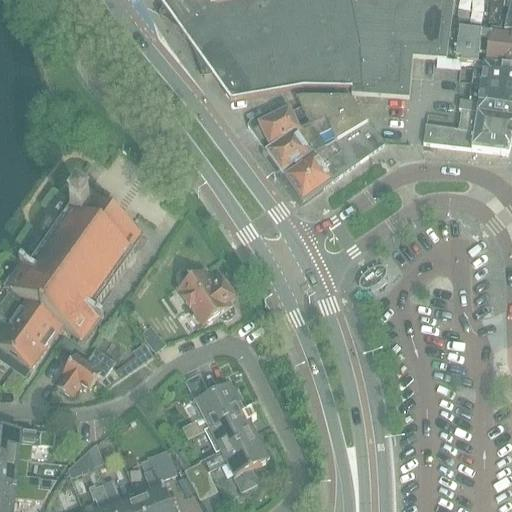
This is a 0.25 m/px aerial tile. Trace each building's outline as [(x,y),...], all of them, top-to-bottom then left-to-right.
[(353,0),(350,0),(349,0),(162,0),(170,3),(162,18),(158,16),(158,17),(161,21),(165,24),(172,29),(182,40),(190,50),(196,63),(200,77),(203,80),(204,80),(203,77),(220,74),(223,93),(229,103),(302,90),(349,90),(350,96),(408,100),(411,59),(445,62),(453,0),(353,0)] [(489,0),(486,27),(492,28),(491,36),(511,39),(511,1),(510,1),(510,0),(509,0),(489,0)] [(459,32),(456,62),(460,62),(460,67),(511,69),(511,39),(491,36),(486,35),(466,33),(459,32)] [(475,87),(470,106),(459,104),(458,113),(460,113),(469,115),(511,121),(511,69),(460,67),(460,62),(456,62),(460,62),(460,67),(473,68),(470,86),(475,87)] [(311,158),(339,142),(367,125),(350,100),(302,100),(295,101),(300,110),(309,129),(269,149),(273,147),(275,149),(266,156),(281,177),(311,158)] [(247,128),(263,152),(269,149),(309,129),(300,110),(289,115),(288,113),(272,120),(269,113),(248,122),(247,128)] [(422,147),(464,152),(469,115),(460,113),(457,133),(425,128),(422,147)] [(464,152),(470,153),(505,157),(505,158),(506,158),(511,137),(511,121),(469,115),(464,152)] [(357,166),(383,147),(379,141),(367,125),(368,125),(367,125),(339,142),(357,166)] [(330,185),(357,166),(339,142),(311,158),(330,185)] [(301,206),(330,185),(311,158),(281,177),(301,206)] [(128,255),(140,238),(85,199),(81,204),(77,202),(29,269),(20,263),(2,289),(9,294),(0,305),(0,320),(9,327),(0,339),(0,351),(29,372),(59,329),(84,347),(102,321),(92,314),(132,257),(128,255)] [(358,287),(359,290),(362,292),(367,292),(372,290),(377,286),(381,282),(384,277),(385,273),(384,270),(381,268),(377,268),(371,270),(366,273),(362,278),(359,282),(358,287)] [(183,289),(176,293),(183,303),(182,304),(188,313),(189,312),(202,331),(217,321),(218,321),(218,322),(219,322),(219,323),(220,323),(220,324),(221,324),(222,325),(223,325),(224,325),(225,326),(226,325),(227,325),(228,325),(229,325),(229,324),(230,324),(231,324),(231,323),(232,322),(233,321),(233,320),(234,319),(234,318),(234,317),(234,316),(234,315),(233,314),(233,313),(232,312),(232,311),(231,311),(229,307),(234,304),(223,288),(213,294),(201,276),(195,281),(191,275),(190,274),(189,274),(189,273),(188,273),(187,273),(186,273),(185,273),(184,273),(183,273),(182,274),(181,274),(181,275),(180,276),(180,277),(179,277),(179,278),(179,279),(179,280),(179,281),(180,282),(180,283),(184,288),(183,289)] [(150,330),(140,338),(147,347),(157,339),(150,330)] [(63,342),(59,347),(70,355),(74,350),(63,342)] [(62,376),(54,388),(70,400),(79,388),(86,393),(92,385),(103,392),(154,359),(149,352),(148,352),(114,375),(110,371),(114,365),(96,352),(85,366),(73,358),(61,375),(62,376)] [(187,442),(208,432),(244,414),(232,390),(229,392),(228,389),(208,399),(198,379),(185,385),(203,422),(182,432),(187,442)] [(244,414),(208,432),(215,446),(220,455),(256,438),(244,414)] [(0,459),(16,462),(28,463),(30,446),(52,449),(53,434),(39,433),(39,436),(0,431),(0,459)] [(267,460),(256,438),(199,466),(189,471),(183,474),(198,503),(214,495),(204,476),(225,465),(240,495),(256,486),(249,473),(265,465),(264,462),(267,460)] [(173,450),(167,453),(183,474),(189,471),(173,450)] [(88,454),(67,474),(71,482),(95,472),(88,454)] [(151,496),(135,502),(139,511),(171,511),(161,484),(174,479),(165,457),(150,463),(154,473),(144,477),(151,496)] [(0,459),(0,487),(49,493),(55,482),(37,481),(25,480),(27,463),(16,462),(0,459)] [(113,485),(101,490),(109,511),(139,511),(135,502),(121,507),(113,485)] [(0,487),(0,511),(10,511),(12,503),(42,506),(49,493),(0,487)] [(97,511),(109,511),(101,490),(90,494),(97,511)]
